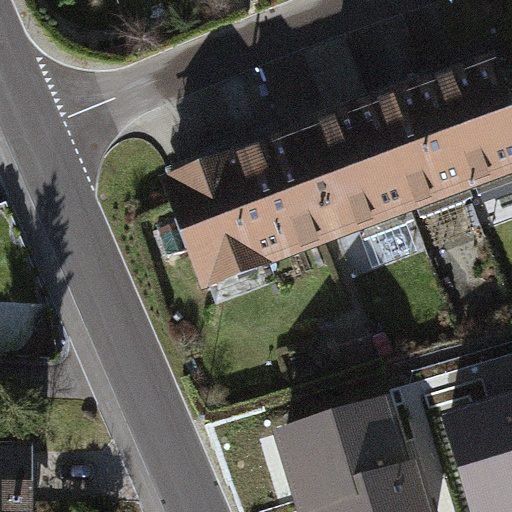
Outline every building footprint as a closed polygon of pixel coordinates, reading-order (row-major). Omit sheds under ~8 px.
[(430,88),(469,189),(511,172),(511,108),(495,64),(430,88)] [(366,113),(404,213),(469,189),(430,88),(366,113)] [(301,137),(340,238),(404,213),(366,113),(301,137)] [(340,238),(301,137),(288,142),(326,243),(340,238)] [(288,142),(198,175),(235,276),(326,243),(288,142)] [(235,276),(198,175),(163,188),(202,290),(235,276)] [(480,511),(499,511),(511,508),(511,408),(455,426),(480,511)] [(381,410),(288,437),(309,507),(322,503),(402,479),(381,410)] [(33,511),(33,446),(0,446),(0,511),(33,511)] [(402,479),(322,503),(324,511),(424,511),(414,476),(402,479)]
